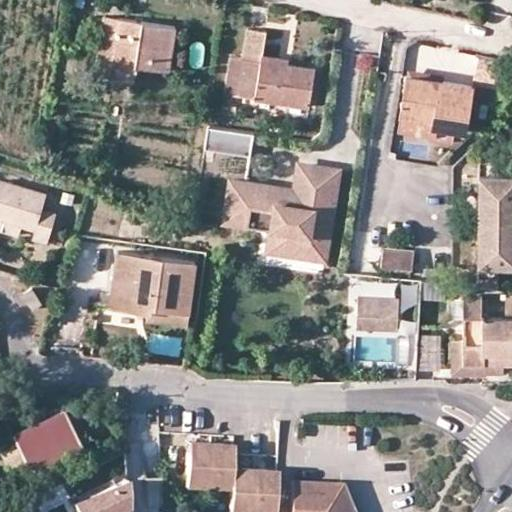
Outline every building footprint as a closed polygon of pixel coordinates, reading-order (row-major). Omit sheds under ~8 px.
[(89,8),(90,0),(68,0),(68,6),(89,8)] [(97,61),(111,63),(135,67),(136,65),(166,69),(172,27),(102,18),(97,61)] [(231,54),(224,92),(307,106),(313,67),(287,64),(280,63),(280,57),(262,54),(266,29),(247,26),(242,56),(231,54)] [(111,63),(108,79),(133,82),(135,67),(111,63)] [(406,73),(400,113),(431,118),(430,123),(453,127),(457,103),(466,105),(470,83),(406,73)] [(453,127),(463,128),(466,105),(457,103),(453,127)] [(400,113),(397,129),(427,134),(426,135),(451,139),(453,127),(430,123),(431,118),(400,113)] [(63,170),(66,160),(50,153),(53,126),(44,123),(42,137),(37,136),(33,159),(63,170)] [(252,132),(207,126),(204,149),(249,155),(252,132)] [(263,252),(324,262),(340,166),(294,158),(290,185),(227,174),(219,223),(266,230),(263,252)] [(499,161),(479,161),(479,174),(499,175),(499,161)] [(61,193),(0,174),(0,175),(0,213),(36,225),(34,234),(50,238),(61,193)] [(511,174),(499,175),(479,174),(477,265),(498,266),(511,265),(511,174)] [(383,236),(380,266),(411,269),(412,252),(390,249),(392,237),(383,236)] [(188,311),(193,262),(116,252),(109,306),(146,310),(150,311),(151,306),(188,311)] [(477,265),(477,285),(498,286),(498,266),(477,265)] [(420,281),(419,298),(442,299),(443,282),(420,281)] [(30,287),(20,292),(29,309),(39,302),(30,287)] [(502,363),(511,363),(511,296),(503,296),(502,317),(486,317),(486,298),(462,295),(462,338),(461,363),(502,363)] [(356,296),(356,313),(396,316),(396,297),(356,296)] [(146,310),(145,318),(186,323),(188,311),(151,306),(150,311),(146,310)] [(395,329),(396,316),(356,313),(355,328),(395,329)] [(415,369),(440,370),(441,333),(416,332),(415,369)] [(502,363),(461,363),(462,338),(450,338),(450,373),(483,374),(484,371),(503,372),(502,363)] [(26,461),(32,474),(83,449),(64,411),(13,434),(19,447),(26,461)] [(2,455),(9,468),(26,461),(19,447),(2,455)] [(193,462),(183,461),(182,499),(204,500),(205,453),(194,453),(193,462)] [(193,462),(194,453),(183,453),(183,461),(193,462)] [(220,453),(205,453),(204,500),(227,500),(227,489),(228,477),(228,462),(220,462),(220,453)] [(220,462),(228,462),(229,453),(220,453),(220,462)] [(127,511),(125,507),(129,505),(125,477),(88,495),(96,511),(127,511)] [(163,477),(147,478),(149,505),(164,505),(163,488),(163,477)] [(226,511),(248,511),(249,477),(238,477),(237,489),(227,489),(227,500),(226,511)] [(238,477),(228,477),(227,489),(237,489),(238,477)] [(248,511),(270,511),(271,489),(263,489),(262,478),(249,477),(248,511)] [(262,478),(263,489),(271,489),(272,478),(262,478)] [(348,511),(336,487),(284,488),(284,511),(348,511)] [(96,511),(88,495),(73,503),(77,511),(96,511)]
